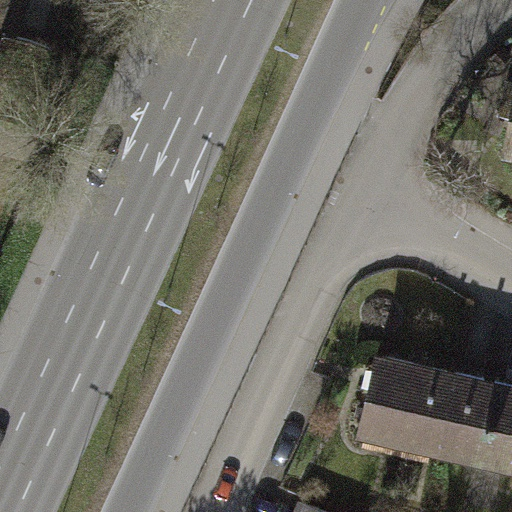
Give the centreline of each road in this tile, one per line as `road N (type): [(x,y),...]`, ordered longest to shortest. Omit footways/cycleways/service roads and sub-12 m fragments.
road 1 (secondary): [(140,511),(372,0)]
road 2 (secondary): [(251,0),(20,511)]
road 3 (residential): [(354,195),(214,511)]
road 4 (residential): [(354,195),(427,61),(492,0)]
road 5 (residential): [(511,279),(354,195)]
